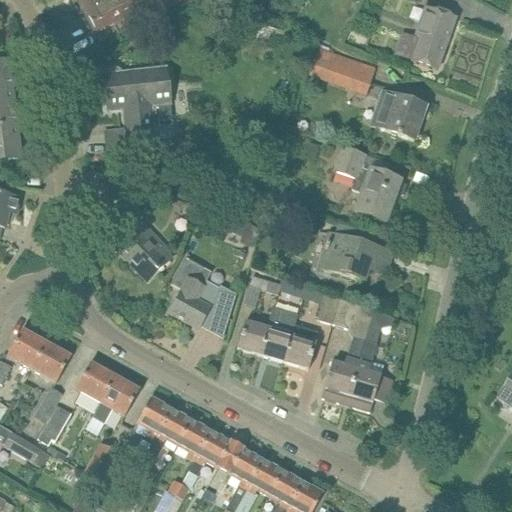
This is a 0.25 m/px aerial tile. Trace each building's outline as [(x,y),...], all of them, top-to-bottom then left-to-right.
[(77,0),(77,1),(94,33),(111,23),(129,14),(136,26),(185,0),(77,0)] [(229,0),(283,23),(291,5),(278,0),(229,0)] [(410,62),(417,65),(436,71),(455,19),(425,8),(413,41),(417,42),(410,62)] [(271,46),(276,30),(260,25),(255,41),(271,46)] [(318,51),(310,76),(366,95),(374,71),(318,51)] [(0,117),(14,116),(8,63),(0,63),(0,117)] [(127,145),(147,143),(174,140),(166,70),(102,77),(106,111),(123,110),(127,145)] [(369,127),(393,136),(412,142),(413,141),(411,140),(423,109),(424,109),(424,108),(381,93),(369,127)] [(0,171),(20,169),(19,160),(20,160),(14,116),(0,117),(0,171)] [(384,224),(395,194),(402,196),(405,187),(398,185),(398,183),(358,169),(363,156),(340,148),(332,171),(355,179),(351,191),(361,194),(355,213),(382,223),(382,224),(384,224)] [(115,196),(134,203),(142,206),(147,192),(120,183),(115,196)] [(0,228),(4,229),(5,227),(8,227),(14,215),(16,215),(19,200),(0,195),(0,228)] [(229,219),(225,231),(241,236),(239,244),(253,248),(259,229),(229,219)] [(148,281),(163,267),(170,259),(151,239),(154,236),(142,224),(117,248),(148,281)] [(337,226),(334,237),(328,236),(318,269),(363,283),(366,271),(378,274),(380,266),(386,268),(390,254),(374,250),(377,238),(337,226)] [(181,293),(178,298),(169,315),(198,331),(215,301),(199,292),(205,282),(197,278),(203,269),(185,259),(169,287),(181,293)] [(281,286),(252,278),(244,305),(255,308),(260,291),(265,292),(278,296),(279,292),(281,286)] [(296,286),(283,281),(281,286),(279,292),(292,296),(296,286)] [(316,322),(331,326),(339,301),(307,289),(303,300),(321,306),(316,322)] [(332,363),(330,371),(327,381),(321,400),(338,405),(339,404),(337,404),(340,395),(348,397),(370,313),(371,312),(339,301),(331,326),(346,330),(352,340),(347,359),(346,358),(343,367),(332,363)] [(268,332),(260,357),(283,364),(294,327),(297,318),(274,311),(268,332)] [(373,402),(385,405),(392,382),(367,376),(375,346),(374,346),(378,331),(388,328),(389,329),(391,319),(370,313),(348,397),(355,399),(352,409),(369,414),(373,402)] [(244,325),(242,331),(236,350),(260,357),(268,332),(244,325)] [(294,327),(283,364),(307,371),(315,346),(313,345),(317,334),(294,327)] [(31,371),(45,345),(21,332),(6,358),(31,371)] [(45,345),(31,371),(55,385),(70,359),(45,345)] [(0,385),(0,386),(10,368),(0,361),(0,385)] [(75,391),(100,404),(114,379),(89,365),(75,391)] [(138,392),(114,379),(100,404),(91,419),(104,426),(112,411),(124,418),(138,392)] [(511,383),(500,403),(511,411),(511,383)] [(61,396),(49,390),(33,418),(45,425),(61,396)] [(154,440),(171,410),(150,399),(136,425),(149,432),(147,436),(154,440)] [(54,443),(70,415),(58,409),(39,442),(48,447),(51,441),(54,443)] [(151,446),(146,457),(154,462),(155,462),(163,446),(162,445),(162,444),(164,440),(176,447),(191,421),(171,410),(154,440),(151,446)] [(191,421),(176,447),(188,453),(186,457),(194,462),(210,432),(191,421)] [(210,432),(194,462),(188,472),(195,476),(203,462),(216,469),(230,443),(210,432)] [(41,452),(12,434),(3,448),(33,466),(41,452)] [(133,461),(127,471),(135,476),(141,465),(146,457),(151,446),(140,440),(130,459),(133,461)] [(224,511),(223,511),(234,511),(263,461),(242,450),(230,443),(216,469),(227,475),(228,475),(231,477),(241,483),(239,487),(238,488),(237,488),(232,496),(224,511)] [(84,473),(101,483),(116,454),(99,445),(84,473)] [(234,511),(245,511),(254,495),(256,491),(268,498),(282,472),(263,461),(234,511)] [(141,465),(135,476),(143,480),(148,469),(149,469),(141,465)] [(286,511),(302,483),(282,472),(268,498),(280,504),(278,508),(275,511),(286,511)] [(162,497),(153,511),(167,511),(174,498),(180,487),(172,483),(168,491),(167,494),(168,494),(165,499),(162,497)] [(312,511),(313,511),(322,494),(302,483),(286,511),(312,511)] [(174,498),(167,511),(177,511),(188,491),(180,487),(174,498)] [(134,511),(138,505),(126,498),(117,511),(134,511)] [(10,511),(13,509),(0,500),(0,511),(10,511)]
